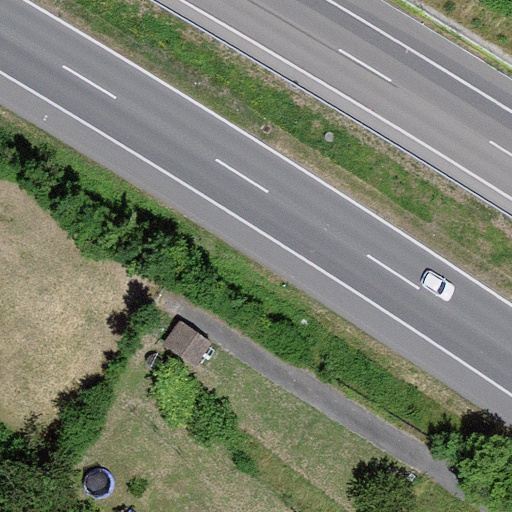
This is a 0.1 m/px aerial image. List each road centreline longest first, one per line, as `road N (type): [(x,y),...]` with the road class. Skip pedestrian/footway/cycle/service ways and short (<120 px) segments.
road 1 (motorway): [(0,33),(511,353)]
road 2 (motorway): [(511,149),(262,0)]
